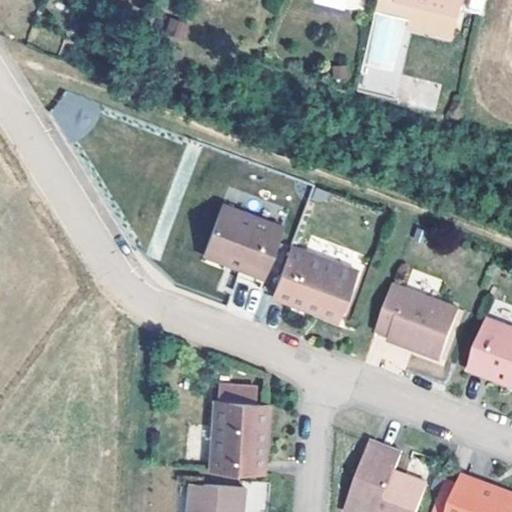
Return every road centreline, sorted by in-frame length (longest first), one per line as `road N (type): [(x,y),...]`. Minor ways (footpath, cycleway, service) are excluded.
road 1 (residential): [(326,378),(143,304),(107,265),(0,90)]
road 2 (residential): [(511,444),(326,378)]
road 3 (residential): [(326,378),(315,511)]
